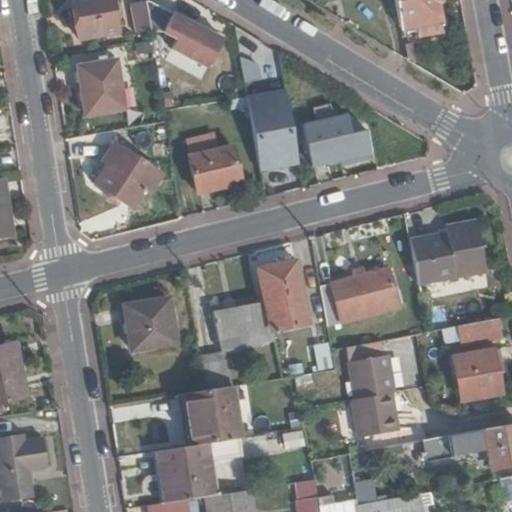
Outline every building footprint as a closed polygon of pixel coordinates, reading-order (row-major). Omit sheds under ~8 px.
[(112,0),(73,0),(79,42),(118,37),(112,0)] [(151,28),(146,0),(129,3),(134,33),(151,30),(151,28)] [(235,44),(146,0),(151,28),(175,40),(172,49),(210,68),(215,59),(225,64),(235,44)] [(395,0),(401,27),(412,25),(413,32),(418,31),(419,36),(443,31),(437,3),(440,0),(395,0)] [(156,60),(161,95),(174,93),(169,58),(156,60)] [(116,60),(76,66),(84,115),(124,108),(116,60)] [(243,80),(258,80),(258,63),(243,63),(243,80)] [(247,106),(246,96),(232,98),(234,108),(247,106)] [(313,165),(371,152),(366,130),(350,134),(346,115),(304,124),(313,165)] [(240,182),(232,146),(216,150),(212,134),(187,140),(190,156),(188,157),(196,193),(240,182)] [(291,155),(281,157),(278,141),(257,144),(262,176),(293,170),(291,155)] [(107,165),(94,185),(135,211),(148,191),(161,181),(160,173),(119,146),(110,149),(107,165)] [(408,238),(418,283),(489,267),(479,217),(444,225),(445,230),(408,238)] [(219,338),(237,334),(241,352),(275,345),(272,334),(309,326),(295,264),(259,272),(266,306),(214,317),(219,338)] [(319,288),(324,313),(339,310),(342,323),(399,310),(390,272),(319,288)] [(169,299),(124,306),(131,351),(176,344),(169,299)] [(503,339),(499,319),(459,327),(463,346),(503,339)] [(0,345),(0,402),(27,396),(13,342),(0,345)] [(329,343),(313,344),(316,371),(332,369),(329,343)] [(461,402),(501,396),(498,379),(504,378),(500,350),(453,358),(461,402)] [(205,390),(232,386),(226,354),(199,358),(205,390)] [(388,355),(349,362),(356,399),(392,391),(394,392),(388,355)] [(190,446),(241,439),(232,386),(205,390),(182,393),(190,446)] [(400,428),(392,391),(356,399),(350,400),(358,437),(400,428)] [(511,425),(422,442),(426,464),(487,453),(490,470),(511,466),(511,425)] [(30,471),(46,468),(41,437),(25,439),(24,434),(0,437),(0,475),(5,501),(34,497),(30,471)] [(249,456),(246,438),(241,439),(190,446),(156,450),(164,502),(185,500),(209,497),(220,495),(215,461),(249,456)] [(500,506),(511,503),(511,479),(494,484),(500,506)] [(358,507),(380,503),(376,480),(354,484),(358,507)] [(255,511),(252,491),(220,495),(209,497),(211,511),(255,511)] [(400,511),(418,509),(415,496),(380,503),(358,507),(359,511),(400,511)] [(187,511),(185,500),(164,502),(145,504),(146,511),(187,511)]
